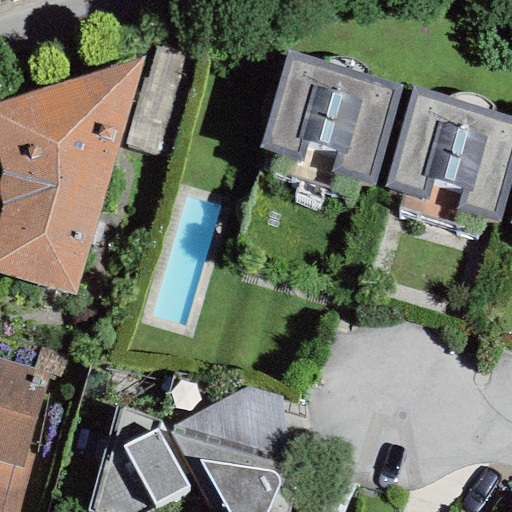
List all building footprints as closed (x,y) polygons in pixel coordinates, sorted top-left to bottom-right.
[(402,84),(288,52),(259,150),(303,162),(308,143),(337,151),(331,173),(373,185),(402,84)] [(144,56),(0,100),(0,165),(2,173),(0,177),(0,196),(2,205),(0,211),(0,273),(73,294),(144,56)] [(511,168),(511,117),(412,88),(383,186),(427,199),(432,180),(461,188),(454,210),(496,222),(511,168)] [(49,373),(0,358),(0,511),(18,511),(36,455),(25,451),(49,373)] [(173,426),(116,406),(87,510),(91,511),(146,511),(195,482),(212,511),(286,511),(299,465),(281,397),(245,388),(173,426)]
